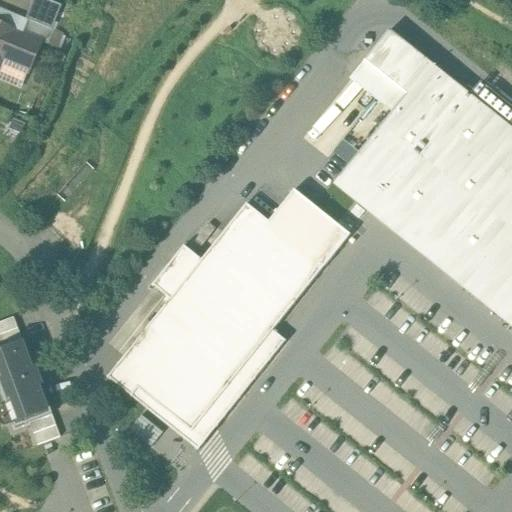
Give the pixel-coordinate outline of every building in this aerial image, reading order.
[(61,6),(46,0),(33,0),(25,19),(27,20),(51,30),(61,6)] [(25,20),(0,9),(0,23),(22,33),(27,20),(25,19),(25,20)] [(51,30),(27,20),(22,33),(42,42),(42,43),(48,45),(53,31),(51,30)] [(22,33),(0,23),(0,64),(1,62),(29,74),(42,43),(42,42),(22,33)] [(511,129),(389,31),(364,62),(406,96),(338,180),(358,196),(358,197),(360,199),(360,198),(379,213),(380,215),(381,214),(407,235),(407,236),(409,237),(436,258),(435,259),(437,260),(438,260),(464,281),(464,282),(466,283),(492,304),(494,306),(494,305),(511,319),(511,129)] [(12,113),(0,108),(0,121),(7,125),(12,113)] [(245,207),(231,224),(229,225),(230,226),(216,243),(215,243),(214,244),(215,245),(202,261),(201,261),(185,249),(185,248),(183,246),(182,248),(183,249),(169,266),(168,266),(167,267),(167,268),(154,285),(153,285),(151,287),(153,288),(154,287),(170,300),(165,308),(164,307),(163,309),(149,327),(149,326),(147,328),(148,328),(134,346),(134,345),(132,347),(133,347),(119,365),(118,364),(117,366),(118,366),(109,378),(108,377),(107,379),(108,380),(109,379),(130,397),(131,399),(133,397),(132,396),(138,390),(190,432),(190,433),(192,434),(193,432),(192,432),(204,417),(215,427),(216,429),(218,427),(217,426),(223,419),(223,420),(225,418),(224,418),(238,400),(239,401),(240,399),(239,399),(253,381),(254,382),(255,380),(255,379),(268,362),(269,363),(271,361),(270,360),(284,343),(284,344),(286,342),(284,341),(272,332),(278,325),(280,324),(279,323),(292,307),(293,307),(294,306),(293,305),(307,288),(308,288),(309,287),(309,286),(323,269),(325,268),(323,266),(322,267),(305,253),(305,252),(304,251),(303,252),(286,238),(286,237),(284,235),(284,236),(266,222),(267,221),(265,220),(265,221),(247,207),(248,206),(246,205),(245,206),(245,207)] [(24,339),(0,348),(0,390),(15,429),(52,415),(24,339)]
